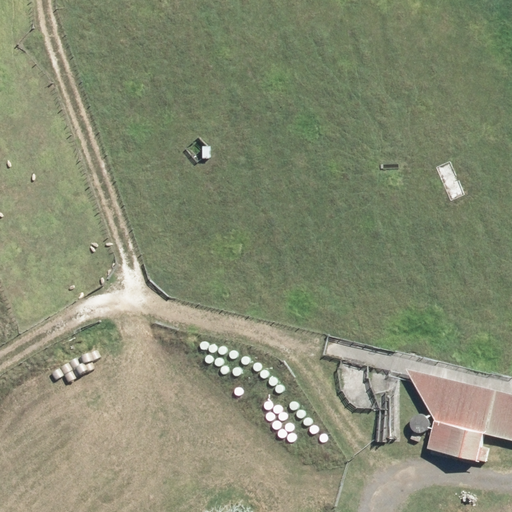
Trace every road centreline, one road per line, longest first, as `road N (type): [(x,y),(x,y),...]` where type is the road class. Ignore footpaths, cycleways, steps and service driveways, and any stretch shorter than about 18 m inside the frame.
road 1 (track): [(0,368),(100,307),(155,302),(292,340),(393,483)]
road 2 (track): [(155,302),(45,0)]
road 3 (track): [(377,511),(393,483),(416,477),(510,482)]
